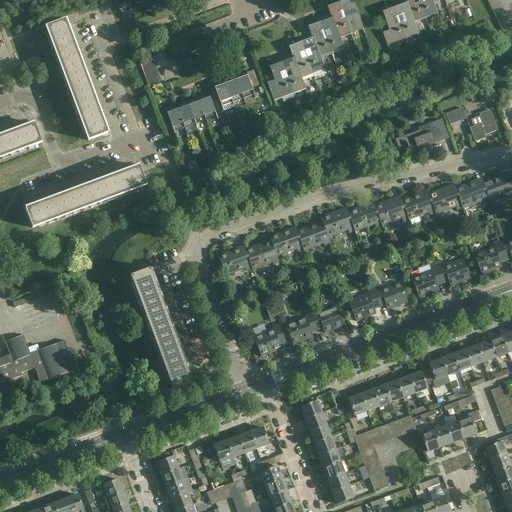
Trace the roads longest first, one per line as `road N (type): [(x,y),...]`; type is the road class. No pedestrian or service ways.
road 1 (residential): [(200,253),(198,245),(322,196),(511,155)]
road 2 (residential): [(266,383),(511,293)]
road 3 (residential): [(0,105),(20,97),(36,104),(63,161),(137,138),(166,157)]
road 4 (residential): [(243,391),(200,253)]
road 5 (residential): [(195,364),(163,274),(200,253)]
road 6 (residential): [(169,76),(159,47),(243,15),(237,0)]
road 7 (residential): [(312,511),(266,383)]
road 8 (residential): [(0,481),(124,434)]
road 9 (residential): [(124,434),(243,391)]
